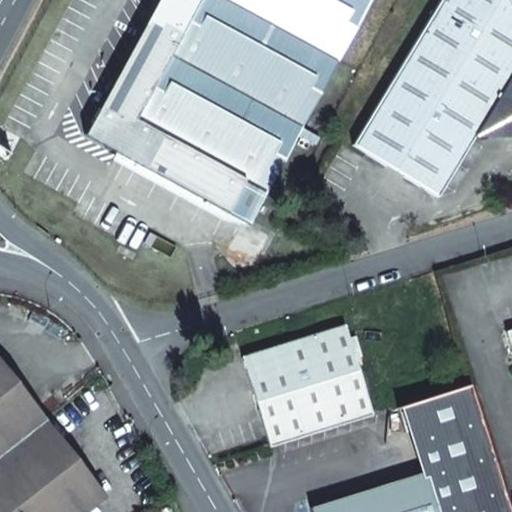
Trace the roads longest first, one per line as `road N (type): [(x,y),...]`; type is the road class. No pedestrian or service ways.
road 1 (residential): [(123,345),(511,232)]
road 2 (residential): [(123,345),(219,511)]
